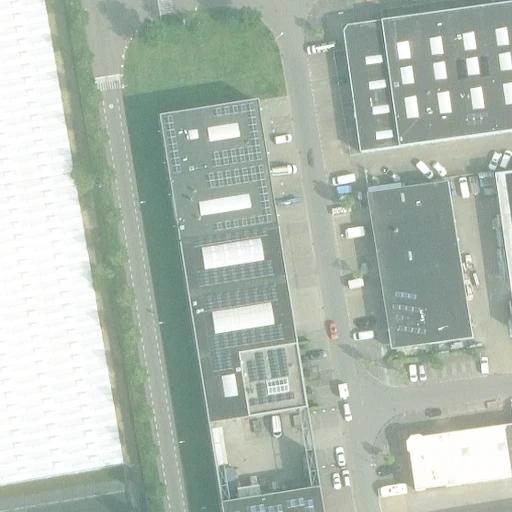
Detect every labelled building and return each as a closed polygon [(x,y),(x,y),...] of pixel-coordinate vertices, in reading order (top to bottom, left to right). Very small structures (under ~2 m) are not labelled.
[(0,0),(0,485),(122,465),(64,109),(43,0),(0,0)] [(511,4),(483,9),(493,84),(511,81),(511,4)] [(450,13),(460,89),(493,84),(483,9),(450,13)] [(417,18),(428,93),(460,89),(450,13),(417,18)] [(388,48),(392,73),(395,98),(428,93),(417,18),(384,22),(388,48)] [(345,33),(348,54),(388,48),(384,22),(349,27),(345,33)] [(351,79),(392,73),(388,48),(348,54),(351,79)] [(392,73),(351,79),(355,104),(395,98),(392,73)] [(511,81),(493,84),(500,135),(511,133),(511,81)] [(460,89),(467,140),(500,135),(493,84),(460,89)] [(428,93),(435,144),(467,140),(460,89),(428,93)] [(395,98),(398,123),(402,149),(435,144),(428,93),(395,98)] [(358,129),(398,123),(395,98),(355,104),(358,129)] [(206,426),(209,426),(307,410),(296,345),(295,345),(274,209),(275,208),(268,167),(267,165),(264,147),(265,146),(261,120),(259,119),(257,102),(157,117),(206,426)] [(398,123),(358,129),(362,154),(402,149),(398,123)] [(511,173),(496,176),(511,288),(511,173)] [(455,222),(449,183),(409,189),(415,228),(455,222)] [(409,189),(368,195),(381,273),(421,267),(415,228),(409,189)] [(461,261),(455,222),(415,228),(421,267),(461,261)] [(433,345),(473,339),(461,261),(421,267),(427,306),(433,345)] [(381,273),(387,312),(427,306),(421,267),(381,273)] [(387,312),(390,331),(393,352),(429,346),(433,345),(427,306),(387,312)] [(511,465),(506,427),(423,439),(421,437),(412,438),(408,444),(409,453),(411,455),(417,492),(511,479),(511,465)] [(321,511),(317,488),(220,504),(221,511),(321,511)]
